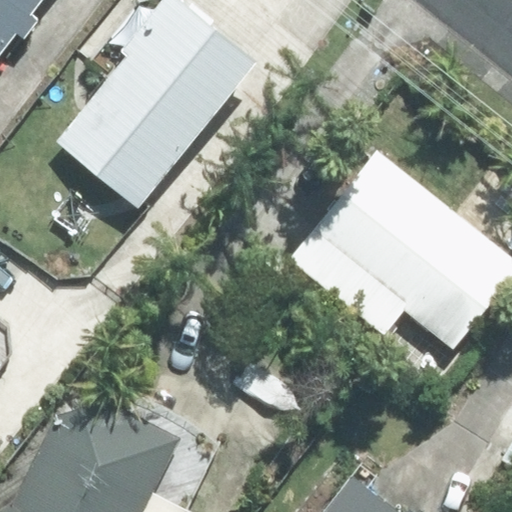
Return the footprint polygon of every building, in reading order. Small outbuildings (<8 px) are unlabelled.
[(0,0),(0,52),(12,38),(17,44),(32,25),(24,19),(38,0),(0,0)] [(70,126),(54,147),(134,212),(250,67),(166,0),(161,0),(63,122),(70,126)] [(464,335),(511,274),(511,262),(504,255),(477,234),(474,233),(430,196),(380,157),(327,224),(355,247),(391,277),(464,335)] [(169,511),(144,499),(172,445),(100,407),(56,421),(9,508),(3,511),(169,511)] [(375,511),(341,486),(321,511),(375,511)]
